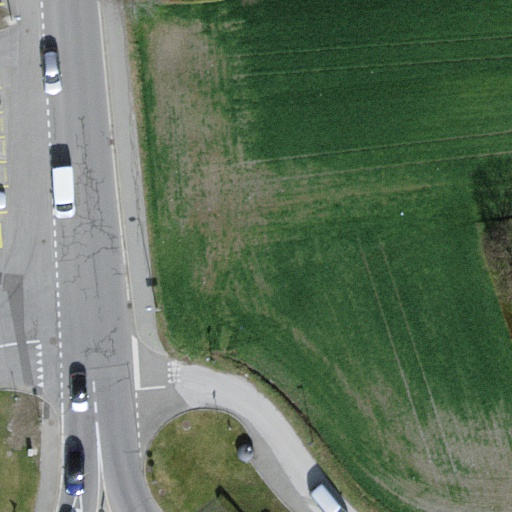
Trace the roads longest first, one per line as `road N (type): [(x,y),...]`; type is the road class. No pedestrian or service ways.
road 1 (tertiary): [(94,386),(74,0)]
road 2 (residential): [(332,511),(234,393),(94,386)]
road 3 (tertiary): [(136,511),(94,386)]
road 4 (tertiary): [(94,386),(68,511)]
